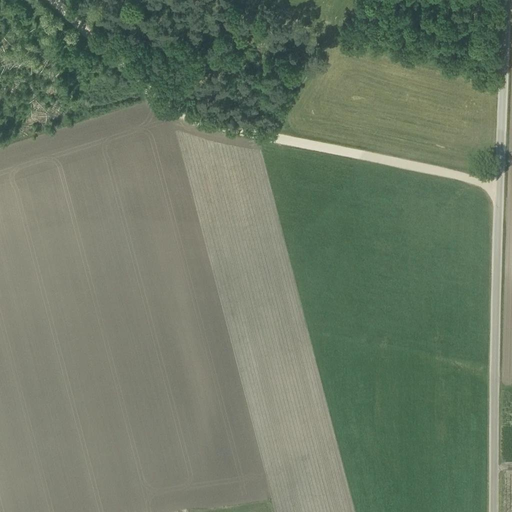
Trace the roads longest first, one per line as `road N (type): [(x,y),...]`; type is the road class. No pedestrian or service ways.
road 1 (unclassified): [(494,511),(508,0)]
road 2 (track): [(52,0),(134,79),(180,110),(499,182)]
